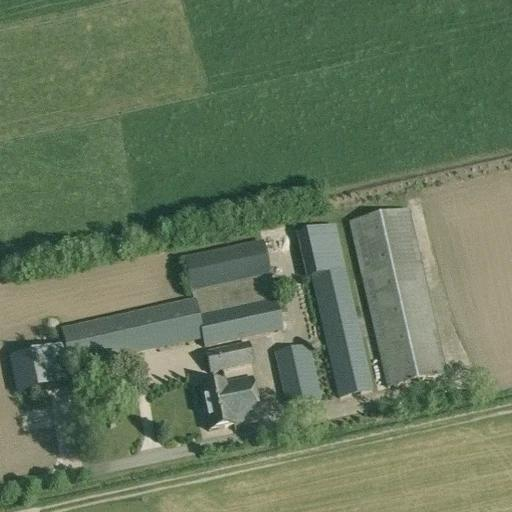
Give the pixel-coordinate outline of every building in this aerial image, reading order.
[(348,226),(385,392),(446,378),(408,212),(348,226)] [(305,281),(310,280),(337,401),(373,393),(335,229),(295,238),(305,281)] [(191,294),(270,278),(263,244),(184,261),(191,294)] [(270,278),(191,294),(193,303),(194,302),(197,318),(275,302),(270,278)] [(282,332),(275,302),(197,318),(194,302),(193,303),(60,332),(63,349),(36,354),(8,358),(15,397),(72,386),(69,372),(201,342),(202,350),(282,332)] [(253,367),(249,345),(205,355),(209,376),(253,367)] [(285,409),(321,401),(310,347),(274,356),(285,409)] [(225,385),(198,391),(208,434),(235,428),(234,427),(261,421),(252,380),(226,386),(225,385)]
